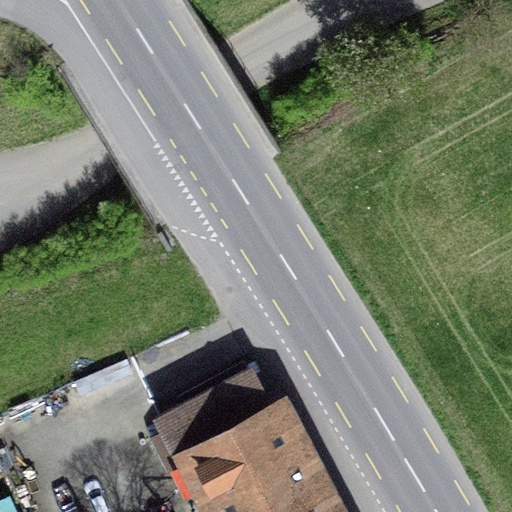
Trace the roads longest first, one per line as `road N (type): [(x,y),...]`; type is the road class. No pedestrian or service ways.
road 1 (unclassified): [(0,199),(99,168),(380,0)]
road 2 (primary): [(228,172),(432,511)]
road 3 (unclassified): [(15,0),(62,31),(152,168),(171,176),(228,172)]
road 4 (primary): [(118,0),(228,172)]
